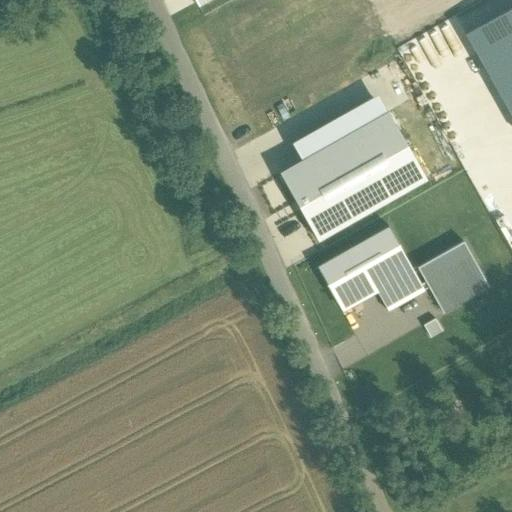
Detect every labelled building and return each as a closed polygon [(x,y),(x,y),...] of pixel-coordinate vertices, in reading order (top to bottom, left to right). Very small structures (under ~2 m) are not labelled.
[(511,6),(465,33),(511,116),(511,6)] [(292,143),(301,160),(387,112),(378,94),(292,143)] [(317,239),(425,178),(387,112),(301,160),(279,173),(317,239)] [(387,226),(316,266),(342,312),(377,292),(387,310),(424,290),(387,226)] [(489,287),(463,241),(417,266),(443,313),(489,287)]
